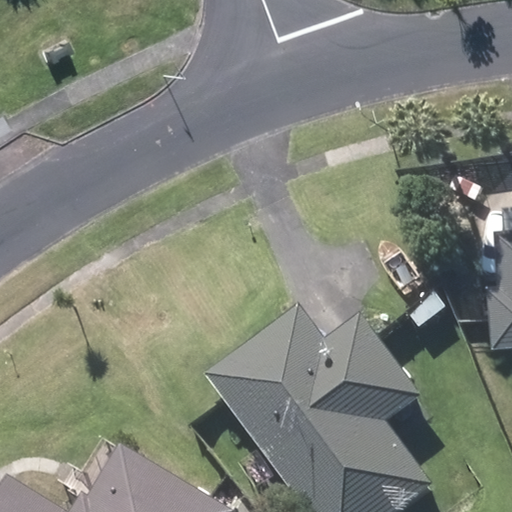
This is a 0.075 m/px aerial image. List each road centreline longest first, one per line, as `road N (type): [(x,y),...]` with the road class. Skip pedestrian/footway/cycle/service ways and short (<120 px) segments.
road 1 (residential): [(0,236),(36,206),(290,80)]
road 2 (residential): [(290,80),(406,48),(511,33)]
